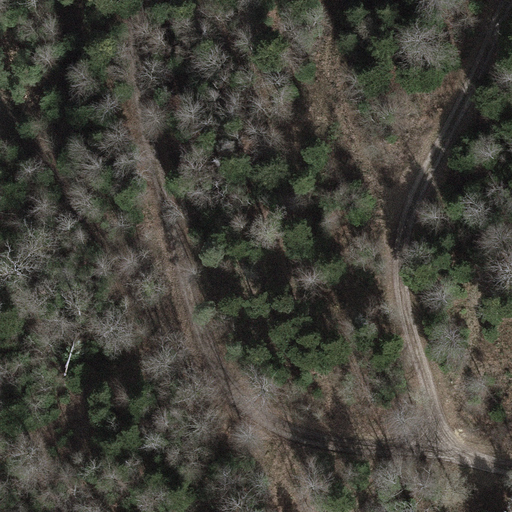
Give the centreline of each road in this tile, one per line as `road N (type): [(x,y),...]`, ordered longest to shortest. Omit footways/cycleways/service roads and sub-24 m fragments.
road 1 (track): [(128,0),(153,175),(209,360),(246,411),(282,429),(511,469)]
road 2 (track): [(448,457),(405,314),(398,258),(410,204),(505,0)]
